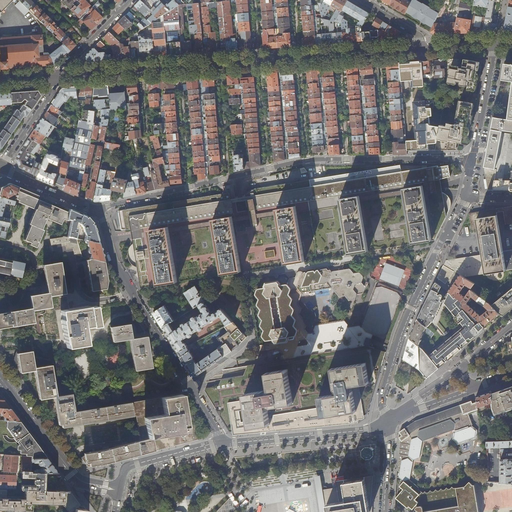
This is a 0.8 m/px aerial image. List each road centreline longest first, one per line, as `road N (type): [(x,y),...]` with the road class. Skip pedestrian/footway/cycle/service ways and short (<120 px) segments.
road 1 (residential): [(96,210),(306,161),(473,159)]
road 2 (residential): [(420,49),(58,76)]
road 3 (residential): [(96,210),(122,277),(224,444)]
road 4 (residential): [(465,197),(398,338),(381,398),(389,423)]
road 5 (tertiary): [(0,382),(77,478),(121,491)]
road 6 (residential): [(389,423),(224,444)]
road 7 (residential): [(224,444),(131,467),(121,491)]
